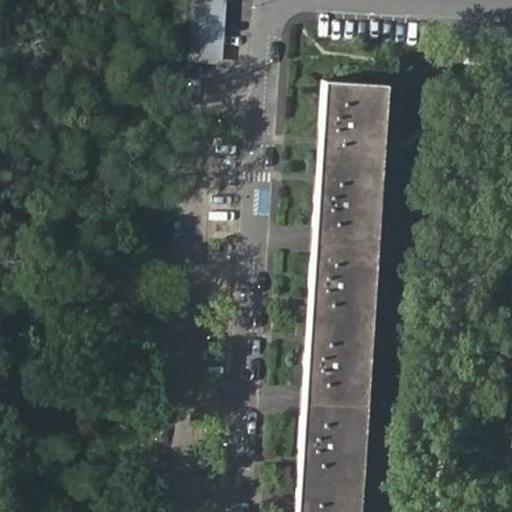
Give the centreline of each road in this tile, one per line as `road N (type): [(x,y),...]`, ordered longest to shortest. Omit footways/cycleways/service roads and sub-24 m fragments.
road 1 (residential): [(238,511),(260,75),(266,23),(292,0)]
road 2 (residential): [(359,0),(511,9)]
